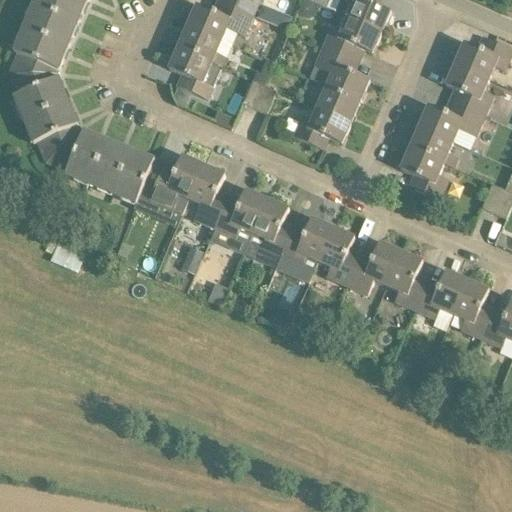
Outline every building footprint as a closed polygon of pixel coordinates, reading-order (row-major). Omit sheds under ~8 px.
[(89,0),(40,0),(40,1),(38,0),(36,0),(33,10),(36,11),(78,28),(89,0)] [(234,0),(230,10),(253,20),(262,2),(257,0),(234,0)] [(336,17),(382,37),(392,15),(372,6),(374,0),(345,0),(344,5),(341,4),(336,17)] [(253,20),(230,10),(225,21),(197,9),(188,31),(220,45),(226,33),(244,41),(253,20)] [(36,11),(31,24),(28,23),(24,33),(26,34),(69,52),(78,28),(36,11)] [(275,28),(288,34),(294,20),(285,17),(278,19),(275,28)] [(330,30),(333,31),(324,51),(349,61),(354,50),(373,58),(382,37),(336,17),(330,30)] [(179,52),(211,66),(222,71),(228,59),(217,54),(220,45),(188,31),(179,52)] [(18,57),(10,78),(58,78),(69,52),(26,34),(21,47),(18,46),(14,56),(18,57)] [(494,71),(505,76),(511,59),(511,53),(483,41),(483,42),(490,45),(485,56),(465,47),(456,69),(489,83),(494,71)] [(349,61),(324,51),(317,68),(333,75),(326,91),(361,106),(370,84),(343,73),(349,61)] [(209,104),(217,85),(205,80),(211,66),(179,52),(170,73),(190,82),(185,93),(178,90),(178,91),(209,104)] [(258,75),(243,108),(255,114),(265,90),(275,68),(266,65),(261,76),(258,75)] [(489,83),(456,69),(446,90),(466,99),(462,111),(484,120),(492,101),(483,97),(489,83)] [(18,110),(21,109),(27,122),(69,104),(58,78),(10,78),(18,98),(14,100),(18,110)] [(316,112),(352,127),(361,106),(326,91),(317,87),(313,96),(322,100),(316,112)] [(277,95),(265,90),(255,114),(267,119),(277,95)] [(81,132),(73,114),(69,104),(27,122),(24,123),(28,133),(31,132),(37,145),(34,146),(34,148),(38,146),(47,169),(81,132)] [(214,114),(218,124),(218,126),(230,131),(233,122),(221,117),(217,109),(214,114)] [(429,110),(420,132),(452,146),(457,134),(475,142),(484,120),(462,111),(457,122),(429,110)] [(352,127),(316,112),(312,121),(304,117),(294,141),(324,154),(325,153),(318,150),(323,140),(343,149),(352,127)] [(106,143),(81,132),(47,169),(69,177),(68,180),(87,188),(106,143)] [(452,146),(420,132),(411,152),(443,167),(453,171),(457,161),(447,157),(452,146)] [(87,188),(99,193),(112,198),(131,153),(106,143),(87,188)] [(438,178),(443,167),(411,152),(401,174),(421,183),(417,194),(410,190),(409,191),(440,205),(450,183),(438,178)] [(155,163),(143,158),(131,153),(112,198),(136,209),(155,163)] [(162,176),(154,196),(152,199),(172,208),(171,212),(183,217),(190,203),(204,170),(183,160),(174,181),(162,176)] [(217,231),(225,212),(214,207),(226,179),(204,170),(190,203),(202,209),(196,222),(217,231)] [(494,218),(506,193),(493,188),(482,213),(494,218)] [(511,209),(511,196),(506,193),(494,218),(506,223),(511,209)] [(244,259),(268,204),(246,194),(237,217),(225,212),(217,231),(211,245),(244,259)] [(293,236),(282,231),(290,213),(268,204),(244,259),(276,273),(283,260),(293,236)] [(312,223),(305,241),(293,236),(283,260),(276,273),(310,287),(320,264),(334,233),(312,223)] [(360,264),(348,259),(356,242),(334,233),(320,264),(332,269),(328,280),(349,289),(360,264)] [(87,257),(60,246),(62,242),(62,241),(54,237),(54,238),(47,254),(55,258),(52,265),(79,276),(87,257)] [(502,237),(497,248),(505,252),(510,240),(502,237)] [(380,247),(371,269),(360,264),(349,289),(369,298),(376,282),(388,288),(402,256),(380,247)] [(186,261),(199,267),(202,260),(204,256),(191,251),(189,255),(186,261)] [(427,289),(416,284),(424,266),(402,256),(388,288),(401,293),(395,306),(416,315),(427,289)] [(446,276),(439,294),(427,289),(416,315),(436,324),(441,312),(454,318),(468,285),(446,276)] [(493,319),(481,314),(490,294),(468,285),(454,318),(467,323),(462,335),(482,344),(493,319)] [(511,305),(504,324),(493,319),(482,344),(503,353),(509,341),(511,342),(511,305)] [(299,328),(293,325),(289,334),(295,336),(299,328)]
